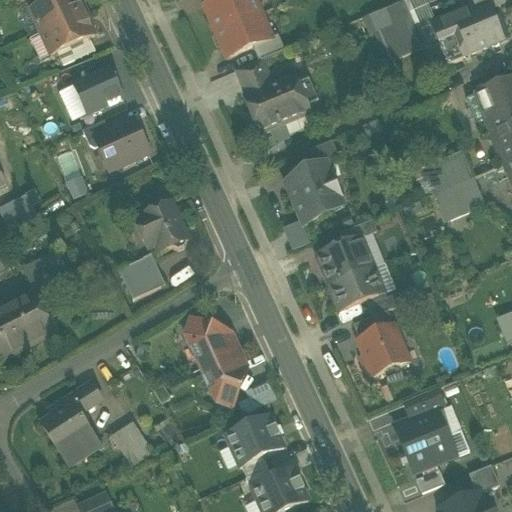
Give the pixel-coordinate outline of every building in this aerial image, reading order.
[(31,14),(41,38),(85,18),(79,5),(76,0),(61,0),(49,6),(36,11),(31,14)] [(31,0),(36,11),(49,6),(47,3),(46,0),(31,0)] [(212,22),(218,35),(259,17),(251,0),(227,0),(209,8),(207,13),(210,21),(212,22)] [(434,27),(424,0),(414,0),(404,4),(424,51),(425,53),(439,47),(432,28),(434,27)] [(470,0),(475,9),(477,15),(490,10),(491,11),(504,6),(501,0),(470,0)] [(82,4),(79,5),(85,18),(88,16),(82,4)] [(384,13),(391,28),(394,37),(404,60),(424,51),(404,4),(384,13)] [(439,47),(448,67),(468,58),(489,49),(508,41),(499,19),(495,21),(491,11),(490,10),(477,15),(475,9),(434,27),(432,28),(439,47)] [(391,28),(384,13),(366,20),(372,36),(376,35),(391,28)] [(30,43),(41,38),(31,14),(19,19),(30,43)] [(94,29),(88,16),(85,18),(91,30),(94,29)] [(269,42),(259,17),(218,35),(223,47),(222,50),(225,57),(230,60),(253,50),(269,43),(269,42)] [(91,30),(85,18),(41,38),(51,59),(57,57),(69,51),(89,42),(95,40),(91,30)] [(380,44),(394,37),(391,28),(376,35),(380,44)] [(388,66),(404,60),(394,37),(380,44),(388,66)] [(41,38),(30,43),(40,65),(51,59),(41,38)] [(253,50),(259,65),(262,64),(285,55),(278,38),(269,42),(269,43),(253,50)] [(69,51),(75,64),(95,55),(89,42),(69,51)] [(57,57),(63,70),(75,64),(69,51),(57,57)] [(273,89),(262,64),(259,65),(236,74),(247,100),(273,89)] [(110,73),(73,90),(87,120),(124,103),(110,73)] [(243,102),(259,138),(274,132),(282,142),(289,139),(313,129),(308,118),(311,117),(295,80),(273,89),(247,100),(243,102)] [(484,122),(490,120),(489,119),(511,109),(511,80),(474,96),(474,98),(476,98),(485,120),(483,120),(484,122)] [(87,120),(73,90),(59,96),(73,126),(87,120)] [(474,98),(474,96),(467,99),(478,125),(484,122),(483,120),(485,120),(476,98),(474,98)] [(511,109),(489,119),(490,120),(504,155),(499,157),(504,168),(511,164),(511,109)] [(490,120),(484,122),(499,157),(504,155),(490,120)] [(88,146),(95,143),(110,136),(105,125),(83,135),(88,146)] [(134,125),(110,136),(95,143),(110,176),(149,158),(134,125)] [(364,131),(367,139),(381,133),(378,125),(364,131)] [(265,153),(290,143),(289,139),(282,142),(274,132),(259,138),(265,153)] [(302,157),(309,173),(326,166),(326,168),(340,162),(332,144),(302,157)] [(421,171),(423,177),(444,168),(464,160),(462,155),(421,171)] [(444,168),(453,189),(473,181),(464,160),(444,168)] [(302,227),(304,229),(321,222),(324,216),(343,208),(326,168),(326,166),(309,173),(309,174),(305,175),(303,181),(292,185),(289,193),(302,227)] [(423,177),(433,198),(453,189),(444,168),(423,177)] [(82,180),(66,186),(73,204),(89,198),(82,180)] [(473,181),(453,189),(462,211),(482,203),(473,181)] [(442,219),(462,211),(453,189),(433,198),(442,219)] [(34,194),(25,199),(31,210),(40,204),(34,194)] [(31,210),(25,199),(0,212),(0,217),(4,225),(20,217),(31,210)] [(462,211),(442,219),(445,227),(485,210),(482,203),(462,211)] [(418,204),(401,211),(406,223),(423,216),(418,204)] [(156,250),(159,258),(173,251),(174,253),(179,254),(184,252),(186,247),(186,245),(188,244),(172,208),(135,224),(144,243),(151,239),(156,250)] [(36,220),(31,210),(20,217),(24,226),(36,220)] [(339,238),(343,249),(361,241),(361,242),(372,237),(377,235),(372,224),(339,238)] [(304,229),(302,227),(284,235),(293,256),(312,249),(304,229)] [(361,242),(374,272),(385,267),(372,237),(361,242)] [(149,254),(156,250),(151,239),(144,243),(149,254)] [(317,260),(329,290),(374,272),(361,242),(361,241),(343,249),(317,260)] [(43,260),(56,284),(64,279),(52,256),(43,260)] [(22,272),(35,295),(56,284),(43,260),(22,272)] [(119,275),(133,305),(166,290),(151,260),(143,263),(144,264),(119,275)] [(395,293),(385,267),(374,272),(384,297),(395,293)] [(384,297),(374,272),(329,290),(340,316),(366,305),(384,297)] [(420,288),(401,296),(406,307),(424,299),(420,288)] [(368,310),(372,321),(387,315),(406,307),(401,296),(386,302),(384,297),(366,305),(368,310)] [(0,314),(0,364),(56,335),(55,333),(46,337),(39,325),(24,333),(19,323),(27,319),(30,325),(46,316),(37,299),(2,318),(0,315),(0,314)] [(393,329),(387,315),(372,321),(354,329),(360,343),(393,329)] [(55,333),(46,316),(30,325),(27,319),(19,323),(24,333),(39,325),(46,337),(55,333)] [(511,316),(496,323),(506,346),(511,343),(511,316)] [(186,340),(201,373),(239,355),(232,339),(192,324),(186,340)] [(384,377),(387,384),(401,378),(398,371),(409,366),(393,329),(360,343),(358,344),(365,360),(374,381),(384,377)] [(247,372),(239,355),(201,373),(216,406),(232,412),(247,372)] [(374,381),(365,360),(359,362),(368,384),(374,381)] [(47,416),(51,422),(72,408),(79,419),(101,404),(91,388),(47,416)] [(259,393),(266,409),(276,404),(269,388),(259,393)] [(437,413),(444,410),(437,392),(404,406),(410,422),(436,412),(437,413)] [(247,398),(255,414),(266,409),(259,393),(247,398)] [(100,452),(79,419),(72,408),(51,422),(40,429),(69,472),(100,452)] [(451,410),(438,415),(448,440),(461,435),(451,410)] [(437,413),(436,412),(410,422),(394,429),(414,477),(456,460),(448,440),(438,415),(437,413)] [(275,431),(270,420),(226,440),(231,452),(239,470),(240,472),(242,471),(263,461),(284,452),(279,441),(280,440),(276,431),(275,431)] [(170,421),(155,431),(169,452),(184,443),(170,421)] [(132,427),(122,434),(135,454),(146,447),(132,427)] [(124,462),(135,454),(122,434),(110,441),(124,462)] [(461,435),(448,440),(456,460),(469,454),(461,435)] [(152,457),(146,447),(135,454),(124,462),(130,472),(152,457)] [(228,475),(239,470),(231,452),(220,456),(228,475)] [(242,471),(247,482),(268,472),(263,461),(242,471)] [(469,478),(477,498),(481,496),(481,497),(499,489),(491,469),(469,478)] [(246,482),(251,493),(252,493),(273,483),(268,472),(247,482),(246,482)] [(273,483),(252,493),(258,505),(260,511),(292,511),(308,505),(303,494),(304,494),(300,484),(299,485),(294,474),(273,483)] [(439,475),(417,485),(422,497),(445,488),(439,475)] [(491,511),(491,510),(487,511),(481,497),(481,496),(477,498),(442,511),(491,511)] [(97,501),(101,511),(112,511),(105,497),(97,501)] [(101,511),(97,501),(79,509),(79,511),(101,511)]
